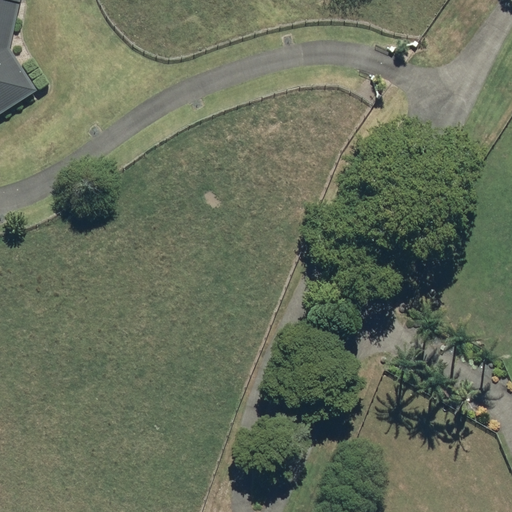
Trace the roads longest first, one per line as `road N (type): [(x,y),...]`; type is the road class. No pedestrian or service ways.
road 1 (unknown): [(511,7),(401,189),(345,316)]
road 2 (unknown): [(345,316),(264,511)]
road 3 (unknown): [(345,316),(477,389),(511,433)]
